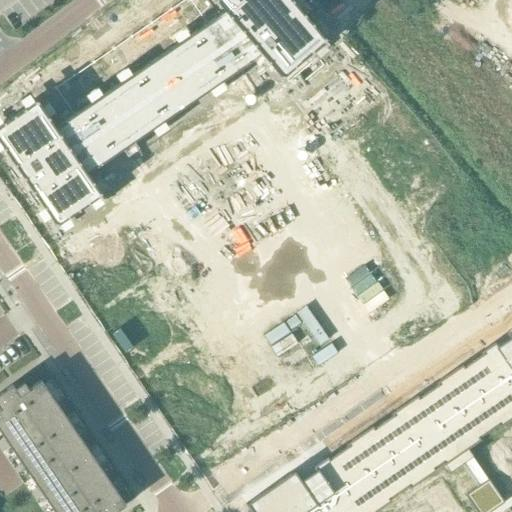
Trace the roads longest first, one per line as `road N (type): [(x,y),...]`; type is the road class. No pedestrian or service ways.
road 1 (residential): [(185,511),(511,294)]
road 2 (residential): [(21,285),(264,116)]
road 3 (residential): [(176,511),(21,285)]
road 4 (unclassified): [(98,0),(0,75)]
